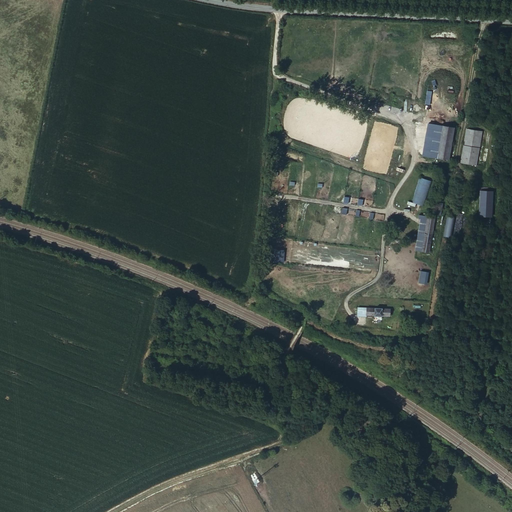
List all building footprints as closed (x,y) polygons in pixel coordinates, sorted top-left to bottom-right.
[(427,157),(441,159),(445,128),(431,126),(427,157)] [(445,128),(441,159),(452,161),(457,129),(445,128)] [(480,168),(486,134),(470,131),(465,165),(480,168)] [(489,134),(486,134),(480,168),(483,169),(489,134)] [(425,204),(430,179),(419,176),(413,202),(425,204)] [(497,195),(484,194),(483,219),(496,220),(497,195)] [(434,213),(441,214),(442,201),(434,201),(434,213)] [(439,220),(430,218),(425,252),(426,253),(425,256),(432,258),(432,254),(434,254),(439,220)] [(418,282),(427,284),(429,271),(421,270),(418,282)] [(378,310),(371,310),(371,316),(378,317),(385,317),(394,318),(394,317),(394,312),(394,311),(386,311),(386,310),(378,309),(378,310)] [(481,400),(485,392),(480,389),(476,397),(481,400)]
